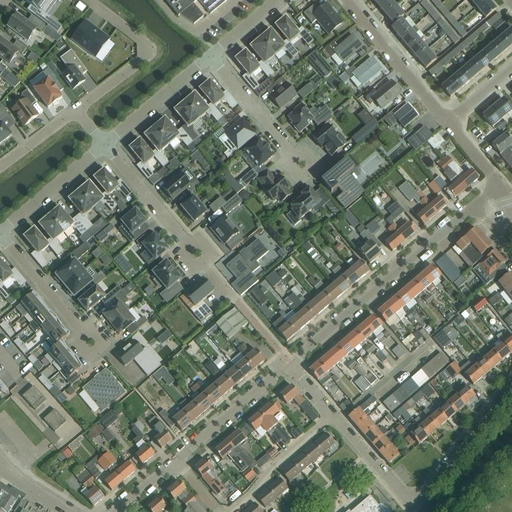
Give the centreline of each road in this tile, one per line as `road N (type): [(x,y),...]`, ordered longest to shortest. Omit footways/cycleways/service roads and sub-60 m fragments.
road 1 (residential): [(511,383),(413,500),(330,414)]
road 2 (unclassified): [(291,364),(474,206)]
road 3 (residential): [(73,111),(142,59),(142,40),(89,0)]
road 4 (residential): [(2,0),(0,166)]
road 5 (unclassified): [(445,122),(344,0)]
road 6 (unclassified): [(174,463),(291,364)]
road 7 (residential): [(228,511),(330,414)]
road 8 (residential): [(102,145),(210,55)]
road 9 (residential): [(0,233),(102,145)]
road 10 (residential): [(296,158),(210,55)]
road 11 (residential): [(102,145),(189,246)]
road 12 (residential): [(83,334),(0,238)]
